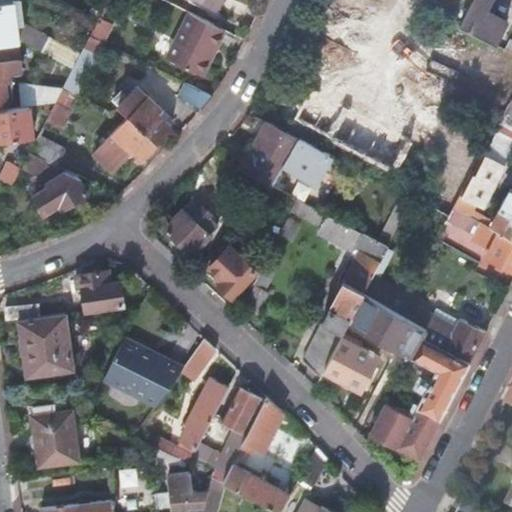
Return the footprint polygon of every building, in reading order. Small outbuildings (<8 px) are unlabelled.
[(331,0),(328,9),(365,23),(374,0),(331,0)] [(472,0),(461,23),(500,42),(511,17),(511,16),(492,7),(495,0),(472,0)] [(0,4),(0,45),(20,42),(14,2),(0,4)] [(104,8),(97,22),(92,32),(105,39),(117,15),(104,8)] [(209,49),(221,26),(189,10),(166,54),(202,73),(214,51),(209,49)] [(105,39),(92,32),(87,42),(100,49),(105,39)] [(49,36),(42,50),(73,67),(81,53),(49,36)] [(24,70),(20,42),(0,45),(0,102),(10,101),(8,81),(14,80),(13,71),(24,70)] [(100,49),(87,42),(81,53),(73,67),(64,86),(79,94),(102,50),(100,49)] [(311,81),(293,118),(399,168),(417,131),(311,81)] [(203,108),(214,95),(188,82),(181,96),(203,108)] [(55,102),(56,100),(62,89),(22,83),(22,106),(29,105),(55,102)] [(64,86),(62,89),(56,100),(73,109),(80,95),(79,94),(64,86)] [(149,95),(131,115),(158,141),(174,124),(159,111),(163,107),(149,95)] [(73,109),(56,100),(55,102),(47,119),(64,127),(73,109)] [(0,139),(34,135),(29,105),(22,106),(0,109),(0,139)] [(144,156),(158,141),(131,115),(96,150),(115,167),(134,147),(144,156)] [(242,167),(267,180),(275,185),(302,138),(268,120),(242,167)] [(67,147),(39,134),(31,150),(59,164),(67,147)] [(59,164),(31,150),(23,165),(22,167),(24,168),(26,165),(52,178),(59,164)] [(485,155),(483,154),(461,195),(484,206),(504,170),(483,159),(485,155)] [(14,182),(22,167),(23,165),(10,159),(2,176),(14,182)] [(88,191),(77,173),(69,169),(48,182),(49,185),(35,195),(46,211),(60,202),(63,207),(88,191)] [(299,197),(275,185),(267,180),(261,192),(282,203),(279,208),(291,214),(293,209),(299,197)] [(492,225),(511,235),(511,187),(492,225)] [(209,216),(222,202),(215,195),(201,209),(192,200),(167,228),(193,253),(215,229),(219,233),(223,229),(209,216)] [(350,321),(365,291),(374,274),(390,244),(378,238),(301,198),(299,197),(293,209),(321,224),(318,229),(360,251),(305,359),(325,369),(343,334),(345,330),(350,321)] [(390,244),(393,238),(402,222),(389,215),(378,238),(390,244)] [(480,226),(483,220),(477,217),(474,223),(480,226)] [(511,235),(492,225),(483,220),(480,226),(474,237),(487,244),(484,248),(489,251),(487,254),(511,267),(511,235)] [(259,243),(272,250),(281,233),(268,226),(259,243)] [(257,271),(230,247),(211,266),(224,280),(220,284),(232,296),(257,271)] [(279,268),(267,261),(243,307),(259,315),(271,291),(268,290),(279,268)] [(83,274),(87,309),(125,304),(121,282),(106,284),(104,271),(83,274)] [(374,274),(365,291),(390,305),(399,287),(374,274)] [(461,318),(457,325),(433,313),(418,306),(422,298),(399,287),(390,305),(427,326),(423,335),(471,361),(488,328),(462,315),(461,318)] [(427,326),(390,305),(365,291),(350,321),(439,367),(414,416),(388,403),(373,433),(422,457),(471,361),(423,335),(427,326)] [(7,319),(20,318),(36,316),(34,304),(6,307),(7,319)] [(438,305),(433,313),(457,325),(461,318),(438,305)] [(73,369),(66,312),(36,316),(20,318),(25,366),(31,365),(33,374),(73,369)] [(343,334),(325,369),(324,371),(362,389),(380,354),(358,342),(343,334)] [(105,377),(155,402),(181,368),(184,365),(126,335),(105,377)] [(194,378),(217,348),(206,337),(184,365),(181,368),(194,378)] [(181,439),(199,447),(230,387),(211,377),(187,424),(189,425),(181,439)] [(226,475),(233,463),(243,443),(266,398),(240,386),(223,418),(239,426),(216,469),(224,473),(226,475)] [(265,449),(284,411),(268,395),(266,398),(243,443),(249,446),(252,442),(265,449)] [(33,405),(34,414),(59,411),(57,402),(33,405)] [(79,458),(73,409),(59,411),(34,414),(41,463),(79,458)] [(99,429),(100,416),(90,411),(89,429),(99,429)] [(191,464),(194,458),(197,452),(179,443),(178,445),(159,435),(154,445),(156,446),(161,448),(181,459),(191,464)] [(313,485),(329,458),(318,446),(300,479),(313,485)] [(179,464),(181,459),(161,448),(154,461),(170,468),(174,461),(179,464)] [(292,493),(233,463),(226,475),(223,481),(225,482),(282,511),(292,493)] [(174,504),(174,509),(195,506),(195,504),(205,503),(209,489),(195,488),(192,470),(170,472),(173,490),(158,491),(160,504),(174,504)] [(217,511),(225,482),(223,481),(221,480),(212,475),(209,489),(205,503),(205,505),(203,510),(207,511),(217,511)] [(43,511),(116,511),(114,498),(43,506),(43,511)] [(300,511),(318,511),(322,505),(313,501),(300,511)]
